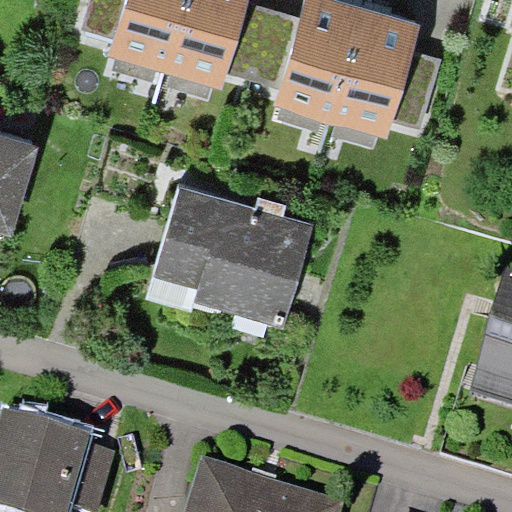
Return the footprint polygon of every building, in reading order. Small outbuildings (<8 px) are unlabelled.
[(113,27),(120,0),(87,0),(83,18),(113,27)] [(120,0),(113,27),(111,31),(217,61),(218,58),(235,0),(120,0)] [(277,75),(296,7),(270,0),(235,0),(218,58),(277,75)] [(414,3),(402,0),(298,0),(296,7),(277,75),(274,83),(382,114),(383,108),(404,39),(414,3)] [(440,49),(404,39),(383,108),(420,118),(440,49)] [(38,126),(0,115),(0,214),(11,218),(38,126)] [(303,216),(184,183),(159,269),(278,303),(303,216)] [(511,270),(508,269),(472,391),(511,402),(511,270)] [(86,432),(10,411),(0,445),(0,504),(27,511),(63,511),(66,504),(84,440),(86,432)] [(99,511),(117,449),(84,440),(66,504),(93,511),(99,511)] [(334,511),(335,507),(206,469),(193,511),(334,511)]
